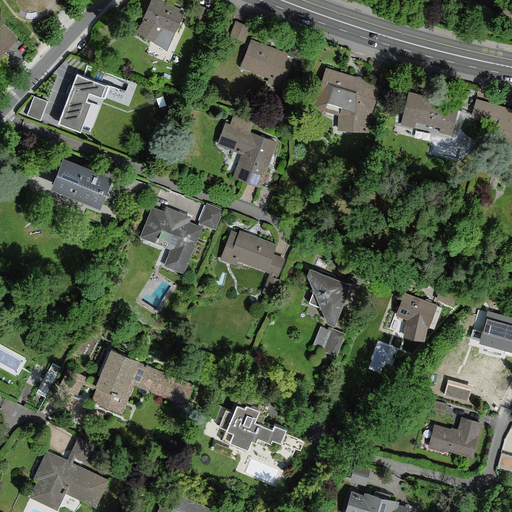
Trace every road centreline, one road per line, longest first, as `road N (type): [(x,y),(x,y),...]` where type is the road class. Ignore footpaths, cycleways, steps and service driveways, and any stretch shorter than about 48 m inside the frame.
road 1 (residential): [(0,115),(376,259)]
road 2 (residential): [(296,511),(350,452),(511,495)]
road 3 (primary): [(281,0),(511,67)]
road 4 (residential): [(0,113),(105,0)]
